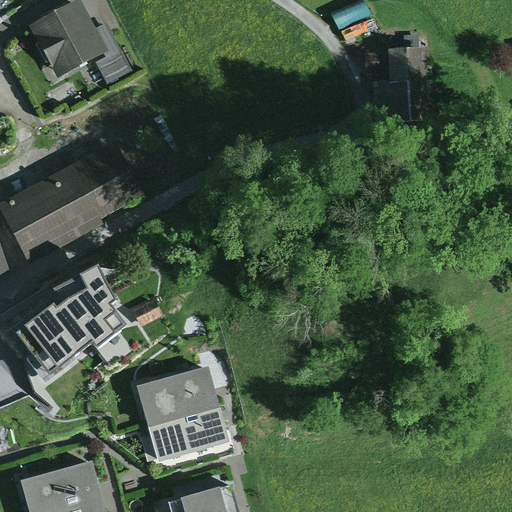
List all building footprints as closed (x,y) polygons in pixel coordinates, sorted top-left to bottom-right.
[(81,0),(80,0),(32,25),(58,75),(107,50),(95,28),(81,0)] [(107,22),(95,28),(107,50),(110,55),(98,62),(109,82),(133,69),(107,22)] [(390,70),(391,99),(425,98),(425,47),(389,47),(389,52),(367,52),(368,71),(390,70)] [(117,137),(0,199),(0,211),(27,263),(104,222),(101,216),(147,192),(117,137)] [(0,246),(0,274),(9,272),(0,246)] [(20,338),(70,396),(133,349),(109,320),(117,313),(109,305),(114,301),(98,270),(73,282),(77,290),(20,338)] [(136,314),(142,331),(164,320),(157,303),(136,314)] [(210,364),(138,384),(148,424),(221,404),(210,364)] [(221,404),(148,424),(158,460),(231,440),(221,404)] [(21,479),(31,511),(58,511),(104,499),(92,459),(21,479)] [(168,498),(171,511),(241,511),(233,482),(168,498)] [(107,511),(104,499),(58,511),(107,511)]
